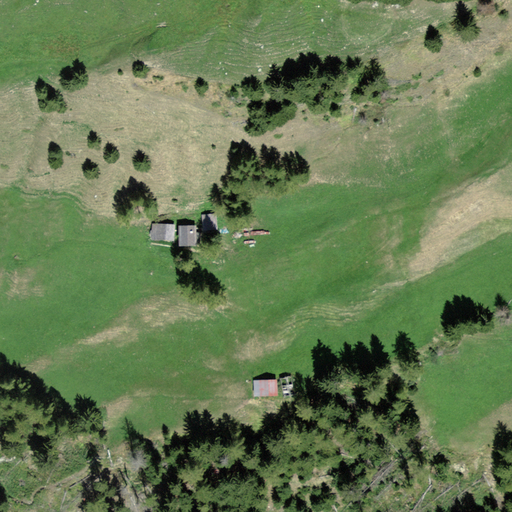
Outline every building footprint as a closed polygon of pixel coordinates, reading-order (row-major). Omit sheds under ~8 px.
[(219,214),(204,215),(205,233),(220,232),(219,214)] [(199,224),(181,225),(183,247),(201,246),(199,224)] [(176,225),(158,225),(158,240),(176,240),(176,225)] [(292,376),(280,377),(282,397),(294,395),(292,376)] [(276,379),(252,381),(253,395),(277,394),(276,379)]
